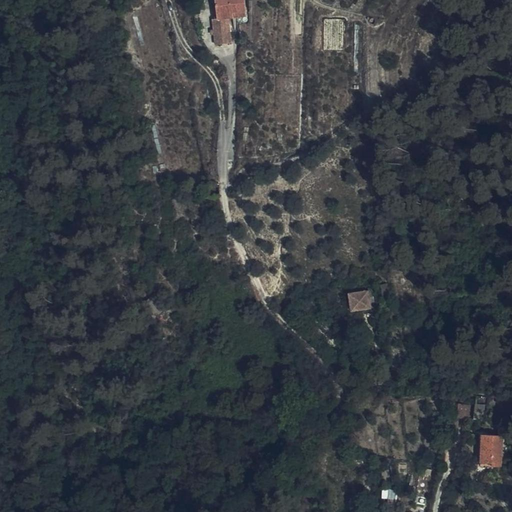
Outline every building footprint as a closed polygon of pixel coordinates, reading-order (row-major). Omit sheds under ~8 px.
[(229,20),(234,19),(233,13),(247,12),(245,0),(213,0),(215,18),(213,19),(216,44),(231,43),(229,20)] [(358,109),(357,20),(321,21),(323,124),(358,109)] [(149,304),(159,296),(154,291),(145,299),(149,304)] [(167,306),(159,296),(149,304),(156,315),(167,306)] [(369,324),(367,307),(348,307),(349,325),(369,324)] [(482,420),(484,403),(474,402),(473,419),(482,420)] [(500,465),(501,439),(495,434),(494,435),(480,434),(480,462),(491,462),(491,465),(500,465)]
